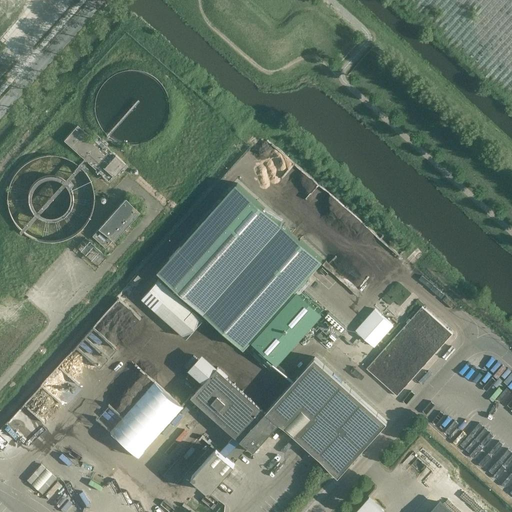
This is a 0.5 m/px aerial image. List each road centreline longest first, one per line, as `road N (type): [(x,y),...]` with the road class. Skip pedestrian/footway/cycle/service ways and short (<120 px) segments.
road 1 (unknown): [(61,424),(134,353),(199,351),(255,383)]
road 2 (unknown): [(61,424),(149,486),(206,429),(238,453)]
road 3 (tertiary): [(0,107),(95,0)]
